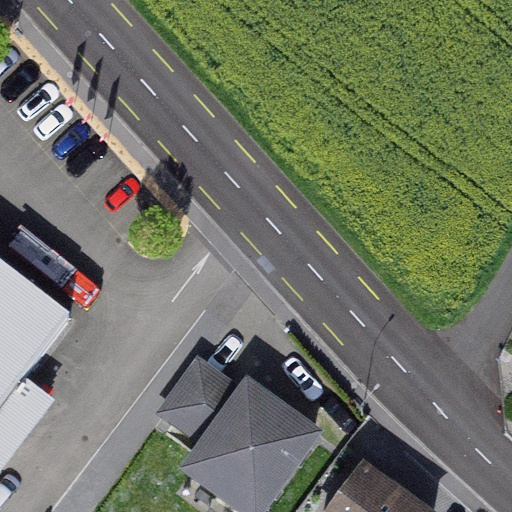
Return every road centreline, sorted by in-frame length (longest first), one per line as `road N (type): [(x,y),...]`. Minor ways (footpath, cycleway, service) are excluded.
road 1 (secondary): [(68,0),(441,411)]
road 2 (unknown): [(145,318),(0,507)]
road 3 (unknown): [(0,195),(145,318)]
road 4 (residential): [(441,411),(511,267)]
road 5 (unknown): [(239,189),(145,318)]
